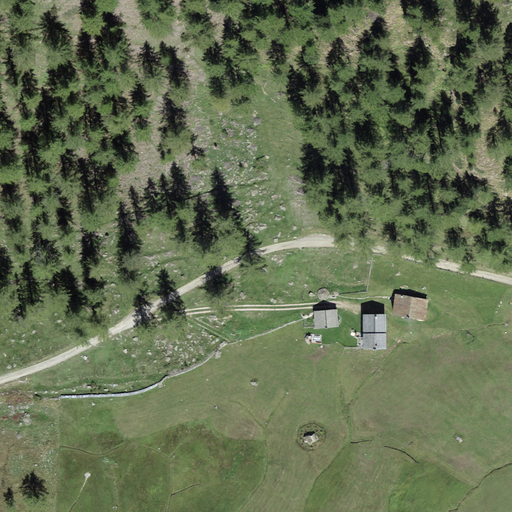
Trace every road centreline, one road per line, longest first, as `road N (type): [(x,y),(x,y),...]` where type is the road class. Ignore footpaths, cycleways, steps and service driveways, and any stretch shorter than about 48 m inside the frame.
road 1 (track): [(511,281),(361,246),(278,246),(83,348),(0,381)]
road 2 (track): [(135,315),(350,305)]
